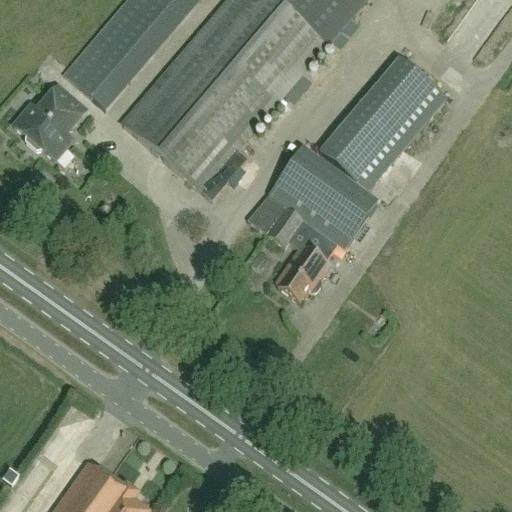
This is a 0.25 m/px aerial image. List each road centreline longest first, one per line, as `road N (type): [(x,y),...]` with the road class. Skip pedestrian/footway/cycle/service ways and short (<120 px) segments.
road 1 (unknown): [(144,371),(392,2)]
road 2 (primary): [(342,511),(0,268)]
road 3 (unclassified): [(291,511),(0,308)]
road 4 (unknown): [(120,391),(35,511)]
